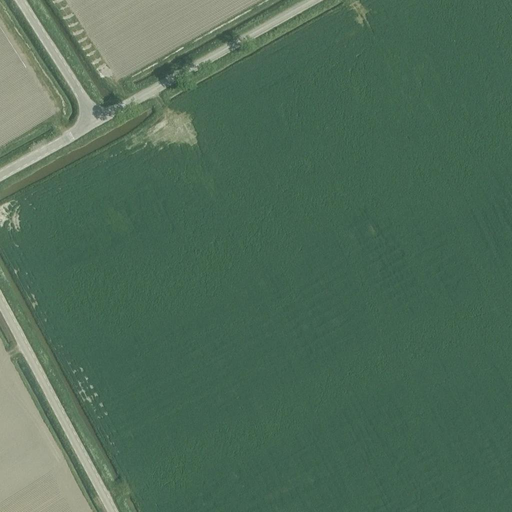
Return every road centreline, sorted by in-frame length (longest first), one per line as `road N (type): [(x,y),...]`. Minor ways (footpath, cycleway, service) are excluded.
road 1 (unclassified): [(95,122),(311,0)]
road 2 (unclassified): [(112,511),(0,300)]
road 3 (unclassified): [(95,122),(19,0)]
